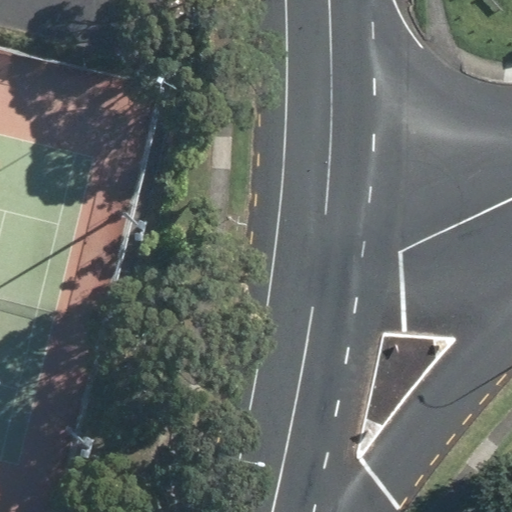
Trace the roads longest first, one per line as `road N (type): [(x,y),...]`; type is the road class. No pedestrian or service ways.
road 1 (secondary): [(328,0),(331,143),(321,263)]
road 2 (tertiary): [(511,313),(350,511)]
road 3 (secondary): [(321,263),(271,511)]
road 4 (tertiary): [(511,196),(399,250),(321,263)]
